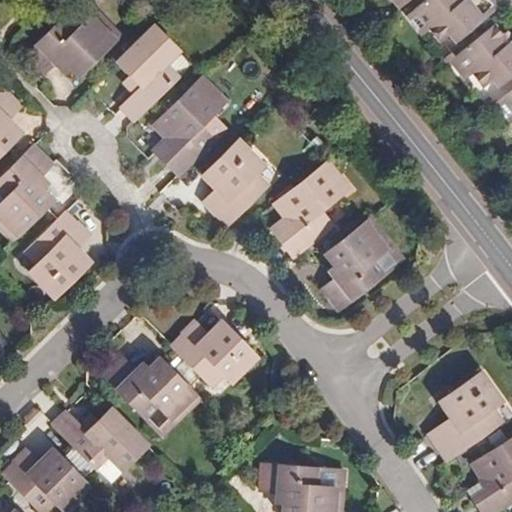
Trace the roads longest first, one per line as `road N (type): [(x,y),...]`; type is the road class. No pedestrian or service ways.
road 1 (residential): [(0,404),(118,286),(138,271),(185,260),(242,274),(323,365)]
road 2 (tertiary): [(295,0),(481,228)]
road 3 (residential): [(481,228),(442,275),(323,365)]
road 4 (residential): [(343,391),(511,269)]
road 5 (residential): [(343,391),(426,511)]
